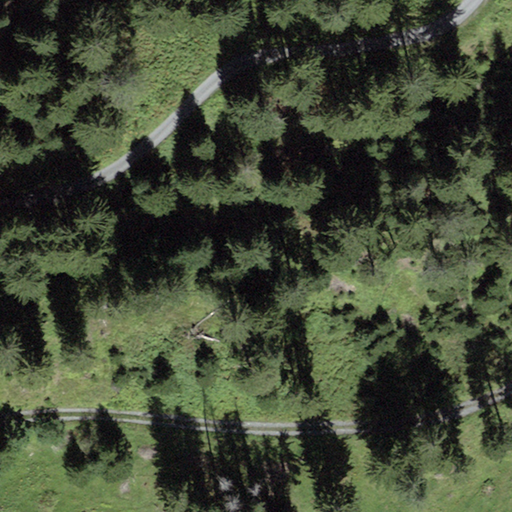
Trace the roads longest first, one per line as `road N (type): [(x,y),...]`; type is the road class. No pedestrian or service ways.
road 1 (track): [(0,197),(115,168),(255,50),(465,17),(478,0)]
road 2 (track): [(0,415),(79,411),(309,428),(405,421),(511,386)]
